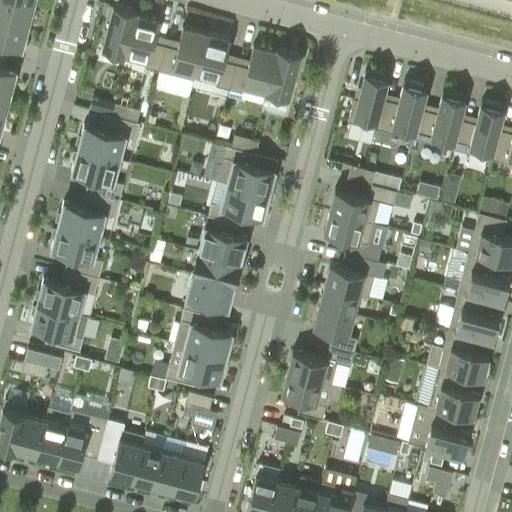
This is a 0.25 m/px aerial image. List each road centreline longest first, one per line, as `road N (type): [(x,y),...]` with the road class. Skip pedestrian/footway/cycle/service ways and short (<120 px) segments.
road 1 (residential): [(213,511),(335,26)]
road 2 (residential): [(0,291),(77,0)]
road 3 (residential): [(511,73),(335,26)]
road 4 (residential): [(511,359),(472,511)]
road 5 (residential): [(0,475),(135,511)]
